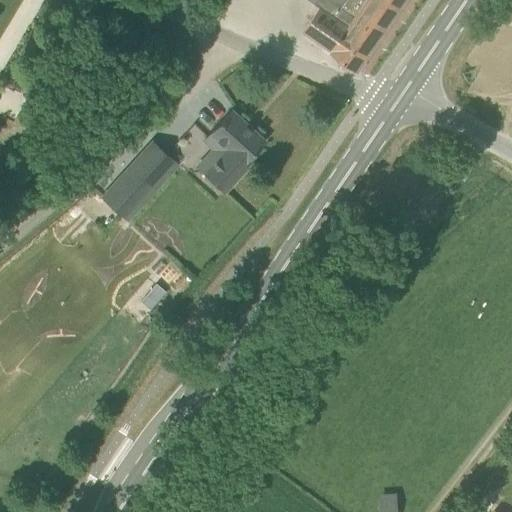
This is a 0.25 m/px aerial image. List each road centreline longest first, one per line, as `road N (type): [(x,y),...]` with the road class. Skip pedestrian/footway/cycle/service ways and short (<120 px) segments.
road 1 (primary): [(118,511),(398,102)]
road 2 (unclassified): [(0,258),(238,42)]
road 3 (unclassified): [(398,102),(238,42)]
road 4 (primary): [(398,102),(468,0)]
road 5 (unclassified): [(511,149),(443,112),(398,102)]
